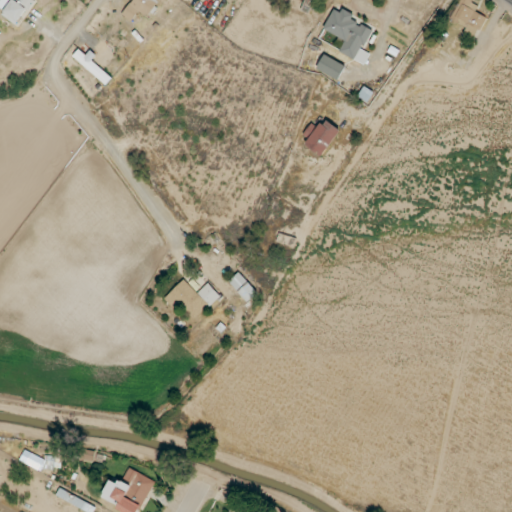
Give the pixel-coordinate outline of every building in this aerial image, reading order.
[(0,0),(0,6),(5,11),(2,15),(16,26),(29,8),(30,9),(36,0),(35,0),(0,0)] [(139,11),(148,18),(160,0),(133,0),(123,15),(132,22),(139,11)] [(486,17),(476,11),(480,4),(471,0),(460,0),(450,20),(467,28),(464,32),(475,38),(486,17)] [(365,64),(370,53),(363,50),(373,30),(352,20),(354,16),(335,7),(324,29),(346,40),(340,52),(365,64)] [(113,76),(77,51),(72,59),(108,83),(113,76)] [(346,64),(323,55),(317,70),(340,80),(346,64)] [(323,155),(341,131),(320,115),(302,140),(323,155)] [(230,280),(247,303),(258,295),(241,272),(230,280)] [(192,323),(220,295),(209,283),(198,293),(185,279),(167,296),(192,323)] [(20,462),(42,471),(44,466),(48,467),(51,461),(24,450),(20,462)] [(102,497),(119,505),(117,509),(122,511),(139,511),(155,481),(129,467),(120,484),(111,480),(102,497)]
